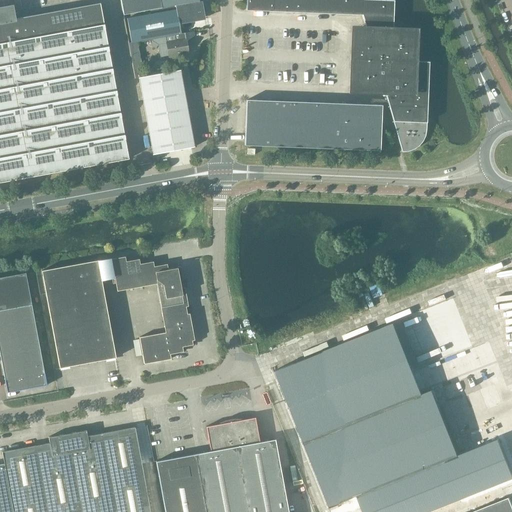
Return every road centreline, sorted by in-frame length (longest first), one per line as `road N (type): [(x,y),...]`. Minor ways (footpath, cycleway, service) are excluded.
road 1 (unclassified): [(0,416),(239,367),(217,264),(221,172)]
road 2 (unknown): [(235,368),(249,370),(470,287),(485,289),(501,313)]
road 3 (unclassified): [(221,172),(438,180),(487,166)]
road 4 (unclassified): [(0,210),(221,172)]
road 5 (unclassified): [(221,172),(226,0)]
road 6 (tertiary): [(505,129),(452,0)]
